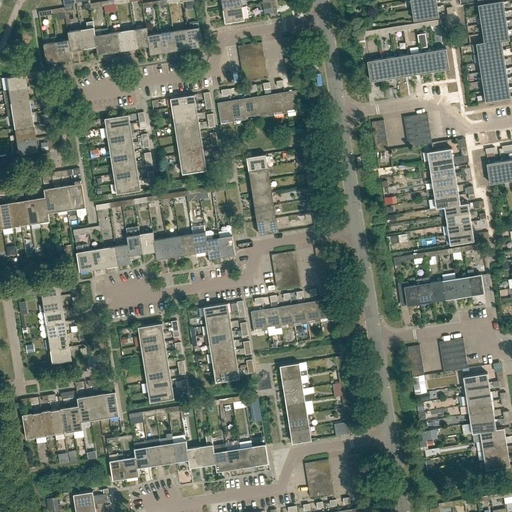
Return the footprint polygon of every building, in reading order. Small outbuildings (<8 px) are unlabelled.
[(222,0),(223,9),(243,6),(241,0),(222,0)] [(436,0),(411,0),(413,9),(437,5),(436,0)] [(479,4),(480,14),(505,10),(504,1),(504,0),(479,4)] [(437,5),(413,9),(414,19),(414,20),(439,16),(439,15),(437,5)] [(243,6),(223,9),(226,22),(245,19),(243,6)] [(505,10),(480,14),(482,24),(507,20),(505,10)] [(507,20),(482,24),(483,33),(508,29),(507,20)] [(88,27),(81,28),(84,48),(97,46),(95,34),(96,34),(94,26),(93,21),(87,22),(88,27)] [(193,23),(193,27),(186,28),(189,47),(202,45),(199,26),(198,22),(193,23)] [(148,34),(147,26),(134,28),(137,47),(149,45),(148,34)] [(71,50),(72,50),(84,48),(81,28),(68,31),(69,39),(71,50)] [(124,49),(137,47),(134,28),(121,30),(124,49)] [(176,49),(189,47),(186,28),(173,30),(176,49)] [(508,29),(483,33),(485,41),(485,42),(502,40),(505,40),(510,39),(508,29)] [(111,52),(124,49),(121,30),(108,32),(111,52)] [(164,51),(176,49),(173,30),(160,32),(164,51)] [(108,32),(101,33),(96,34),(95,34),(97,46),(98,54),(111,52),(108,32)] [(151,53),(164,51),(160,32),(148,34),(149,45),(151,53)] [(51,41),(44,43),(47,62),(60,60),(57,41),(56,36),(51,37),(52,41),(51,41)] [(73,58),(72,50),(71,50),(69,39),(57,41),(60,60),(73,58)] [(485,41),(477,43),(478,53),(503,49),(502,40),(485,42),(485,41)] [(288,58),(297,56),(303,55),(304,55),(302,47),(295,48),(287,50),(288,58)] [(445,48),(432,50),(436,70),(449,68),(446,48),(445,48)] [(503,49),(478,53),(480,62),(505,58),(503,49)] [(432,50),(420,52),(423,72),(436,70),(432,50)] [(420,52),(407,54),(410,74),(423,72),(420,52)] [(407,54),(394,56),(397,76),(410,74),(407,54)] [(394,56),(381,58),(385,78),(397,76),(394,56)] [(369,60),(367,60),(371,80),(385,78),(381,58),(369,60)] [(505,58),(480,62),(481,71),(506,67),(505,58)] [(506,67),(481,71),(483,81),(508,77),(506,67)] [(9,90),(29,86),(26,73),(7,76),(9,90)] [(508,77),(483,81),(484,90),(509,86),(508,77)] [(7,103),(31,99),(29,86),(9,90),(5,90),(7,103)] [(509,86),(484,90),(486,100),(486,101),(511,97),(511,96),(509,86)] [(298,90),(284,92),(288,112),(287,109),(294,108),(295,111),(301,110),(298,90)] [(288,112),(284,92),(271,94),(274,115),(275,114),(274,112),(281,110),(281,113),(288,112)] [(172,107),(196,103),(195,94),(171,98),(172,107)] [(274,115),(271,94),(258,96),(261,117),(261,114),(268,113),(268,115),(274,115)] [(261,117),(258,96),(245,98),(248,119),(248,116),(255,115),(255,118),(261,117)] [(248,119),(245,98),(231,100),(235,121),(234,118),(241,117),(242,120),(248,119)] [(7,103),(6,103),(8,116),(13,115),(33,112),(31,99),(7,103)] [(228,119),(228,122),(235,121),(231,100),(218,102),(221,123),(222,123),(221,120),(228,119)] [(174,117),(198,113),(196,103),(172,107),(174,117)] [(15,128),(35,125),(33,112),(13,115),(15,128)] [(175,126),(199,122),(198,113),(174,117),(175,126)] [(416,121),(428,119),(427,113),(415,115),(416,121)] [(131,123),(129,114),(105,118),(107,127),(131,123)] [(373,128),(385,126),(384,120),(372,122),(373,128)] [(177,135),(201,131),(199,122),(175,126),(177,135)] [(107,127),(100,128),(102,138),(108,137),(132,133),(132,131),(133,130),(132,123),(131,123),(107,127)] [(17,140),(37,137),(35,125),(15,128),(17,140)] [(178,144),(202,141),(201,131),(177,135),(178,144)] [(110,146),(134,142),(132,133),(108,137),(110,146)] [(17,140),(12,141),(14,155),(20,154),(39,151),(37,137),(17,140)] [(180,154),(204,150),(202,141),(178,144),(180,154)] [(111,155),(135,151),(134,142),(110,146),(111,155)] [(453,157),(452,147),(428,151),(429,161),(453,157)] [(181,163),(205,159),(204,150),(180,154),(181,163)] [(113,164),(137,161),(135,151),(111,155),(113,164)] [(249,170),(268,167),(266,153),(247,156),(249,170)] [(453,157),(429,161),(431,170),(455,166),(454,163),(469,161),(468,154),(462,155),(453,157)] [(511,158),(501,161),(504,181),(511,179),(511,158)] [(205,159),(181,163),(183,173),(207,169),(205,159)] [(114,174),(138,170),(137,161),(113,164),(114,174)] [(488,163),(487,163),(490,183),(504,181),(501,161),(488,163)] [(465,174),(464,168),(461,168),(462,172),(456,173),(455,166),(431,170),(432,179),(456,175),(456,176),(465,174)] [(251,183),(270,179),(268,167),(249,170),(251,183)] [(116,183),(140,179),(138,170),(114,174),(116,183)] [(458,185),(456,176),(456,175),(432,179),(434,189),(458,185)] [(140,179),(116,183),(117,193),(141,189),(140,179)] [(253,195),(272,192),(270,179),(251,183),(253,195)] [(72,184),(76,208),(86,206),(82,182),(72,184)] [(67,209),(76,208),(72,184),(63,185),(67,209)] [(58,211),(67,209),(63,185),(54,187),(58,211)] [(435,198),(459,194),(458,185),(434,189),(435,198)] [(49,212),(58,211),(54,187),(44,188),(46,196),(48,212),(49,212)] [(255,208),(274,205),(272,192),(253,195),(255,208)] [(461,204),(461,203),(459,194),(435,198),(437,208),(444,206),(461,204)] [(50,220),(49,212),(48,212),(46,196),(36,198),(40,222),(50,220)] [(31,223),(40,222),(36,198),(27,199),(31,223)] [(22,225),(31,223),(27,199),(18,200),(22,225)] [(12,226),(22,225),(18,200),(9,202),(12,226)] [(474,208),(479,208),(484,207),(483,200),(473,202),(474,208)] [(0,207),(3,228),(12,226),(9,202),(0,203),(0,207)] [(446,215),(470,212),(469,202),(461,203),(461,204),(444,206),(446,215)] [(257,221),(276,218),(274,205),(255,208),(257,221)] [(315,225),(319,224),(317,211),(305,213),(307,225),(314,224),(315,225)] [(447,225),(472,221),(470,212),(446,215),(447,225)] [(276,218),(257,221),(259,234),(279,231),(276,218)] [(449,234),(473,230),(472,221),(447,225),(449,234)] [(193,233),(196,252),(208,250),(209,250),(207,239),(207,238),(206,231),(205,225),(192,227),(193,233)] [(210,230),(206,231),(207,238),(207,239),(209,250),(208,250),(210,258),(222,256),(219,237),(219,232),(214,233),(213,232),(210,230)] [(473,230),(449,234),(450,244),(475,240),(473,230)] [(154,239),(155,239),(153,231),(140,233),(143,252),(156,250),(154,239)] [(130,254),(131,254),(143,252),(140,233),(127,235),(128,243),(129,243),(130,254)] [(183,254),(196,252),(193,233),(180,235),(183,254)] [(219,237),(222,256),(236,254),(233,234),(219,237)] [(170,256),(183,254),(180,235),(167,237),(170,256)] [(391,236),(392,243),(400,242),(399,235),(391,236)] [(157,258),(170,256),(167,237),(155,239),(154,239),(156,250),(157,258)] [(132,262),(131,254),(130,254),(129,243),(128,243),(116,245),(119,264),(132,262)] [(106,266),(119,264),(116,245),(103,247),(106,266)] [(93,268),(106,266),(103,247),(90,249),(93,268)] [(80,271),(93,268),(90,249),(83,250),(77,251),(80,271)] [(468,275),(471,294),(485,292),(482,273),(468,275)] [(459,296),(471,294),(468,275),(456,277),(459,296)] [(429,277),(416,279),(417,283),(420,303),(433,301),(430,281),(429,281),(429,277)] [(446,298),(459,296),(456,277),(443,279),(446,298)] [(433,301),(446,298),(443,279),(430,281),(433,301)] [(420,303),(417,283),(404,285),(404,281),(397,282),(400,300),(406,299),(407,305),(420,303)] [(43,298),(62,295),(60,282),(41,285),(43,298)] [(45,311),(64,308),(62,295),(43,298),(45,311)] [(331,298),(318,300),(321,321),(321,318),(327,317),(328,320),(335,319),(331,298)] [(321,321),(318,300),(304,302),(308,323),(307,320),(314,319),(315,322),(321,321)] [(205,316),(229,312),(228,302),(204,306),(205,316)] [(308,323),(304,302),(291,304),(294,325),(295,325),(294,322),(301,321),(301,324),(308,323)] [(294,325),(291,304),(278,306),(281,327),(281,324),(288,323),(288,326),(294,325)] [(281,327),(278,306),(265,308),(268,329),(268,326),(275,325),(275,328),(281,327)] [(47,323),(66,320),(64,308),(45,311),(47,323)] [(261,327),(262,330),(268,329),(265,308),(251,311),(254,331),(255,331),(254,328),(261,327)] [(207,325),(231,321),(229,312),(205,316),(207,325)] [(49,336),(68,333),(66,320),(47,323),(49,336)] [(208,334),(232,331),(231,321),(207,325),(208,334)] [(140,336),(164,332),(162,322),(138,326),(140,336)] [(210,344),(234,340),(232,331),(208,334),(210,344)] [(141,345),(165,341),(164,332),(140,336),(141,345)] [(51,349),(70,346),(68,333),(49,336),(51,349)] [(452,346),(464,344),(463,337),(451,339),(452,346)] [(440,347),(452,346),(451,339),(439,341),(440,347)] [(211,353),(235,349),(234,340),(210,344),(211,353)] [(143,354),(167,351),(165,341),(141,345),(143,354)] [(409,352),(421,351),(420,344),(419,344),(408,346),(408,348),(409,352)] [(70,346),(51,349),(53,362),(72,359),(70,346)] [(213,362),(237,358),(235,349),(211,353),(213,362)] [(144,364),(168,360),(167,351),(143,354),(144,364)] [(214,372),(238,368),(237,358),(213,362),(214,372)] [(146,373),(170,369),(168,360),(144,364),(146,373)] [(282,378),(301,375),(307,374),(306,369),(301,370),(299,362),(280,365),(282,378)] [(238,368),(214,372),(216,381),(240,377),(238,368)] [(147,382),(171,378),(170,369),(146,373),(147,382)] [(465,386),(489,382),(488,372),(463,376),(465,386)] [(284,391),(304,388),(308,387),(307,382),(303,383),(301,375),(282,378),(284,391)] [(415,394),(427,392),(424,375),(412,377),(415,394)] [(149,392),(173,388),(171,378),(147,382),(149,392)] [(466,395),(491,391),(489,382),(465,386),(466,395)] [(173,388),(149,392),(150,401),(174,397),(173,388)] [(286,404),(306,400),(315,399),(314,393),(305,394),(304,388),(284,391),(286,404)] [(106,392),(109,416),(119,415),(115,391),(106,392)] [(468,404),(492,401),(491,391),(466,395),(468,404)] [(100,418),(109,416),(106,392),(96,394),(100,418)] [(91,419),(100,418),(96,394),(87,395),(91,419)] [(82,421),(91,419),(87,395),(78,397),(79,405),(82,421)] [(288,416),(308,413),(306,400),(286,404),(288,416)] [(469,414),(494,410),(492,401),(468,404),(469,414)] [(83,429),(82,421),(79,405),(70,406),(74,430),(83,429)] [(64,432),(74,430),(70,406),(60,408),(64,432)] [(55,433),(64,432),(60,408),(51,409),(55,433)] [(46,435),(55,433),(51,409),(42,411),(46,435)] [(471,423),(495,419),(494,410),(469,414),(471,423)] [(36,436),(46,435),(42,411),(33,412),(36,436)] [(27,438),(36,436),(33,412),(23,414),(27,438)] [(290,429),(310,426),(308,413),(288,416),(290,429)] [(497,429),(497,428),(495,419),(471,423),(473,433),(480,432),(480,431),(497,429)] [(310,426),(290,429),(292,442),(312,439),(310,426)] [(474,442),(482,440),(506,437),(504,427),(497,428),(497,429),(480,431),(480,432),(473,433),(474,442)] [(421,431),(423,440),(432,439),(430,430),(421,431)] [(164,463),(176,461),(173,441),(172,432),(166,433),(168,442),(161,444),(164,463)] [(200,445),(203,465),(216,463),(214,451),(212,435),(206,436),(207,444),(200,445)] [(483,450),(507,446),(506,437),(482,440),(483,450)] [(189,459),(188,447),(186,439),(173,441),(176,461),(189,459)] [(253,445),(256,464),(269,462),(266,444),(266,443),(253,445)] [(151,465),(164,463),(161,444),(148,446),(151,465)] [(190,467),(203,465),(200,445),(188,447),(189,459),(190,467)] [(243,466),(256,464),(253,445),(240,447),(243,466)] [(148,446),(134,448),(136,456),(136,455),(138,467),(151,465),(148,446)] [(485,459),(509,455),(507,446),(483,450),(485,459)] [(230,468),(243,466),(240,447),(227,449),(230,468)] [(216,463),(217,470),(230,468),(227,449),(214,451),(216,463)] [(117,458),(110,460),(113,479),(126,477),(123,457),(123,453),(116,454),(117,458)] [(139,475),(138,467),(136,455),(136,456),(123,457),(126,477),(139,475)] [(509,455),(485,459),(486,469),(510,465),(509,455)] [(76,506),(95,503),(105,502),(110,501),(108,488),(103,489),(104,494),(94,495),(93,490),(74,493),(76,506)] [(76,511),(96,511),(95,503),(76,506),(76,511)]
